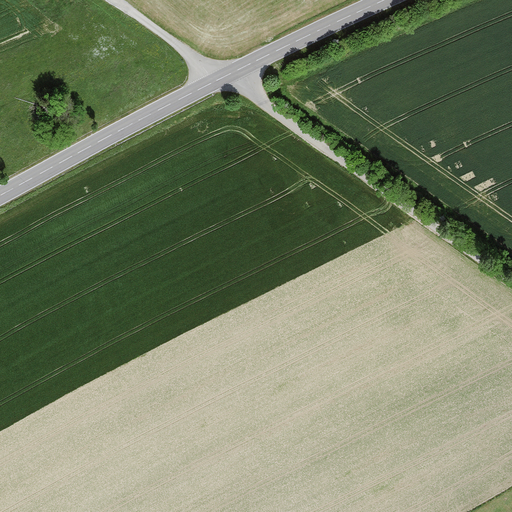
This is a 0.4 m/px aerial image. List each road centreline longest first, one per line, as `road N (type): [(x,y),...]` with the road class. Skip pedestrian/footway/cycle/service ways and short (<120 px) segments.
road 1 (unclassified): [(240,68),(267,106),(511,281)]
road 2 (secondary): [(0,195),(240,68)]
road 3 (secondary): [(240,68),(383,0)]
road 4 (track): [(114,0),(187,53),(212,82)]
